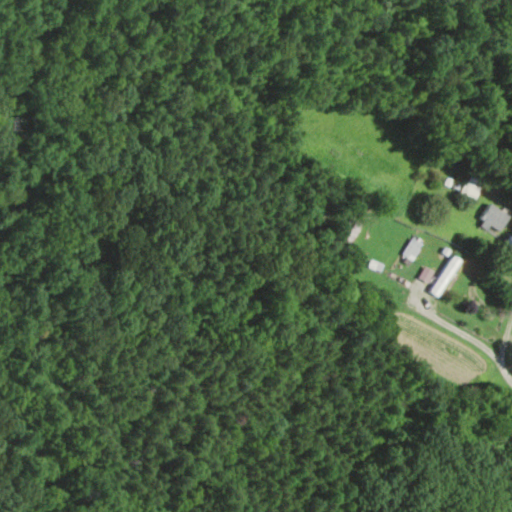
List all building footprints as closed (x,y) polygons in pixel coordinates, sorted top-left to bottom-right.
[(456,194),(472,201),(478,188),(462,181),(456,194)] [(496,235),(508,217),(488,204),(476,222),(496,235)] [(337,241),(349,246),(359,225),(348,219),(337,241)] [(410,261),(419,245),(410,239),(400,255),(410,261)] [(429,293),(437,298),(457,261),(449,256),(429,293)] [(418,278),(425,282),(430,272),(423,268),(418,278)]
